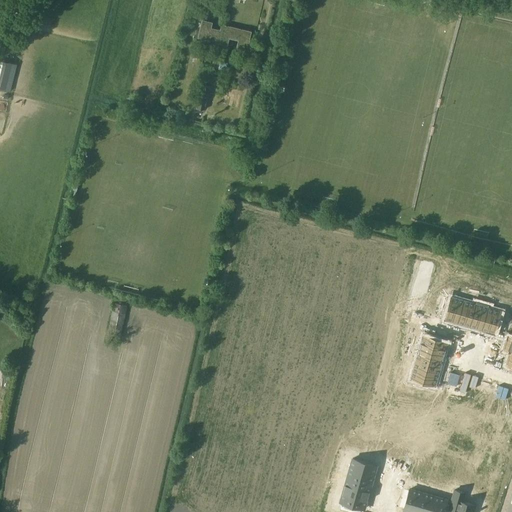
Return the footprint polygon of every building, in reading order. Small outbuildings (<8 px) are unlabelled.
[(237,47),(247,50),(252,31),(222,24),(220,30),(211,28),(213,22),(202,19),(198,38),(228,45),(230,38),(238,40),(237,47)] [(17,64),(0,60),(0,89),(11,92),(17,64)] [(220,62),(213,60),(212,67),(219,69),(220,62)] [(212,77),(210,85),(211,86),(218,87),(219,79),(212,77)] [(196,108),(205,111),(211,86),(210,85),(202,84),(196,108)] [(129,96),(126,104),(134,106),(136,98),(129,96)] [(446,317),(445,319),(458,323),(464,301),(451,297),(451,299),(449,304),(448,308),(447,312),(446,317)] [(464,301),(458,323),(470,326),(476,304),(464,301)] [(127,305),(114,302),(107,336),(120,339),(127,305)] [(476,304),(470,326),(482,329),(488,308),(476,304)] [(488,308),(482,329),(494,333),(501,311),(488,308)] [(423,335),(420,347),(432,351),(435,338),(432,337),(425,335),(423,335)] [(435,338),(432,351),(443,354),(447,342),(445,341),(439,339),(435,338)] [(420,347),(416,359),(428,363),(432,351),(420,347)] [(432,351),(428,363),(440,366),(443,354),(432,351)] [(416,359),(411,378),(423,381),(428,363),(416,359)] [(428,363),(423,381),(435,385),(440,366),(428,363)] [(353,458),(348,477),(359,480),(365,462),(353,458)] [(365,462),(359,480),(371,484),(376,465),(365,462)] [(348,477),(344,489),(356,492),(359,480),(348,477)] [(359,480),(356,492),(368,496),(371,484),(359,480)] [(344,489),(341,502),(343,502),(349,504),(352,505),(356,492),(344,489)] [(404,509),(404,511),(408,511),(416,511),(422,492),(410,489),(409,491),(407,497),(406,503),(404,509)] [(454,490),(449,509),(456,511),(455,511),(472,511),(475,505),(463,502),(465,493),(454,490)] [(356,492),(352,505),(356,506),(362,508),(364,508),(368,496),(356,492)] [(422,492),(416,511),(429,511),(435,496),(422,492)] [(435,496),(429,511),(443,511),(447,499),(435,496)]
